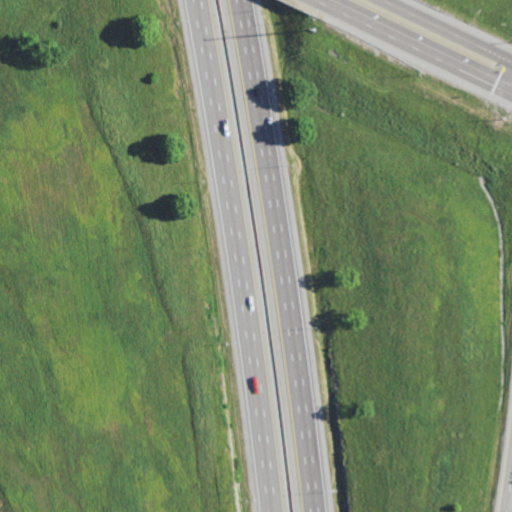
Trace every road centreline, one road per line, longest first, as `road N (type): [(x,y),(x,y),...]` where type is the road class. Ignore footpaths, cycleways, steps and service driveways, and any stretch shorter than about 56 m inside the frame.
road 1 (motorway): [(315,511),(286,275),(239,0)]
road 2 (motorway): [(200,0),(273,511)]
road 3 (secondary): [(324,0),(511,91)]
road 4 (secondary): [(511,59),(389,0)]
